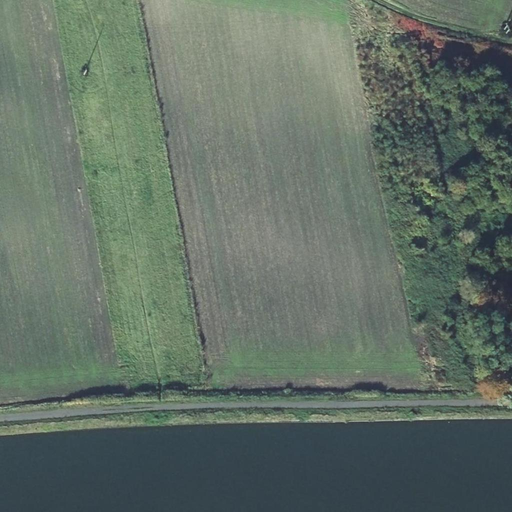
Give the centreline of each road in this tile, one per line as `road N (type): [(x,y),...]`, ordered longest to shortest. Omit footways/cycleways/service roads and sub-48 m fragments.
road 1 (unclassified): [(511,402),(0,415)]
road 2 (track): [(375,0),(475,35),(511,39)]
